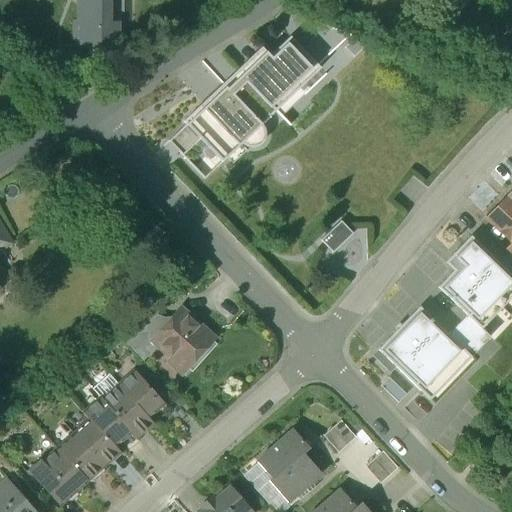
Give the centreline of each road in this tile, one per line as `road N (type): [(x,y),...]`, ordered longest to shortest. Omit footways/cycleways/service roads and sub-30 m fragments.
road 1 (residential): [(317,349),(130,157),(92,106)]
road 2 (residential): [(317,349),(511,123)]
road 3 (residential): [(319,351),(134,511)]
road 4 (residential): [(474,511),(319,351)]
road 5 (residential): [(92,106),(266,0)]
